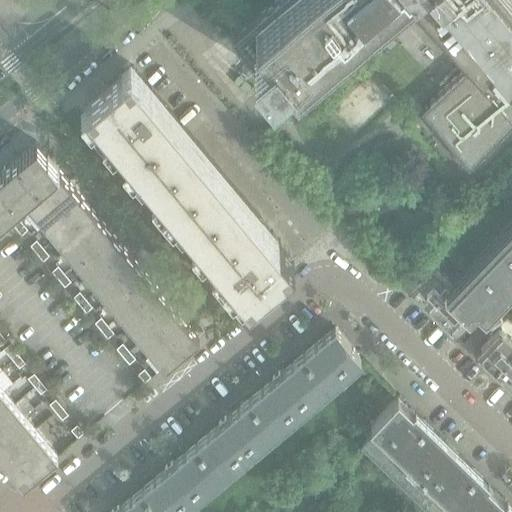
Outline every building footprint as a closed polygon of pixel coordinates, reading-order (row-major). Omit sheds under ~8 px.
[(511,0),(277,0),(233,38),(238,44),(241,47),(271,85),(276,91),(287,80),(342,28),(342,27),(370,0),(403,0),(405,2),(466,67),(441,90),(421,108),(469,165),(511,120),(511,0)] [(353,75),(361,66),(352,58),(344,66),(353,75)] [(294,257),(164,102),(130,61),(85,99),(248,294),(294,257)] [(23,196),(58,167),(35,140),(0,169),(0,217),(24,197),(23,196)] [(34,209),(69,180),(58,167),(23,196),(24,197),(34,209)] [(45,222),(80,193),(69,180),(34,209),(45,222)] [(56,235),(90,206),(80,193),(45,222),(56,235)] [(66,248),(101,219),(90,206),(56,235),(66,248)] [(21,221),(14,213),(9,218),(15,226),(21,221)] [(77,261),(112,232),(101,219),(66,248),(77,261)] [(27,229),(21,221),(15,226),(21,234),(27,229)] [(485,313),(511,285),(511,227),(456,285),(452,281),(444,289),(469,313),(470,312),(468,311),(475,304),(485,313)] [(88,274),(123,245),(112,232),(77,261),(88,274)] [(42,247),(36,239),(30,244),(36,251),(42,247)] [(99,287),(133,258),(123,245),(88,274),(99,287)] [(49,254),(42,247),(36,251),(43,259),(49,254)] [(110,300),(144,271),(133,258),(99,287),(110,300)] [(444,289),(452,281),(431,261),(407,286),(428,307),(444,289)] [(64,272),(57,265),(52,270),(58,277),(64,272)] [(120,313),(155,284),(144,271),(110,300),(120,313)] [(70,280),(64,272),(58,277),(64,285),(70,280)] [(131,326),(166,297),(155,284),(120,313),(131,326)] [(469,313),(444,289),(428,307),(456,334),(473,317),(469,313)] [(85,298),(79,291),(73,296),(79,303),(85,298)] [(142,339),(177,310),(166,297),(131,326),(142,339)] [(92,306),(85,298),(79,303),(86,311),(92,306)] [(153,352),(187,322),(177,310),(142,339),(153,352)] [(107,324),(100,316),(95,321),(101,329),(107,324)] [(164,365),(199,336),(187,322),(153,352),(164,365)] [(113,332),(107,324),(101,329),(107,337),(113,332)] [(361,357),(335,326),(303,353),(328,384),(361,357)] [(495,371),(511,353),(511,339),(498,326),(474,351),(495,371)] [(128,350),(122,342),(116,347),(122,355),(128,350)] [(19,354),(12,346),(6,351),(13,359),(19,354)] [(135,358),(128,350),(122,355),(129,362),(135,358)] [(274,429),(328,384),(303,353),(281,371),(280,370),(276,374),(271,378),(272,379),(249,398),(274,429)] [(511,388),(511,353),(495,371),(511,388)] [(25,362),(19,354),(13,359),(19,367),(25,362)] [(151,376),(144,368),(138,373),(144,381),(151,376)] [(40,380),(34,372),(28,377),(34,385),(40,380)] [(47,387),(40,380),(34,385),(41,392),(47,387)] [(0,412),(14,401),(3,388),(0,390),(0,412)] [(463,461),(464,460),(463,459),(462,460),(453,452),(455,450),(445,441),(444,442),(435,434),(436,433),(435,432),(434,433),(424,423),(425,422),(424,421),(423,422),(413,412),(414,411),(413,410),(412,410),(397,396),(370,424),(375,429),(361,444),(431,511),(474,511),(495,490),(486,482),(487,482),(486,480),(485,482),(474,472),(475,471),(474,470),(473,471),(463,461)] [(62,406),(55,398),(49,403),(56,411),(62,406)] [(221,473),(274,429),(249,398),(227,416),(227,415),(218,423),(195,442),(221,473)] [(0,434),(25,414),(14,401),(0,412),(0,434)] [(68,413),(62,406),(56,411),(62,418),(68,413)] [(0,455),(1,456),(35,427),(25,414),(0,434),(0,455)] [(83,432),(81,429),(77,424),(71,429),(77,437),(83,432)] [(11,469),(46,440),(35,427),(1,456),(11,469)] [(23,483),(58,454),(46,440),(11,469),(23,483)] [(161,511),(174,511),(221,473),(195,442),(173,461),(173,460),(164,467),(164,468),(141,488),(161,511)] [(161,511),(141,488),(120,506),(119,505),(112,511),(110,511),(161,511)] [(511,511),(511,507),(505,501),(506,500),(505,499),(504,499),(495,490),(474,511),(511,511)]
